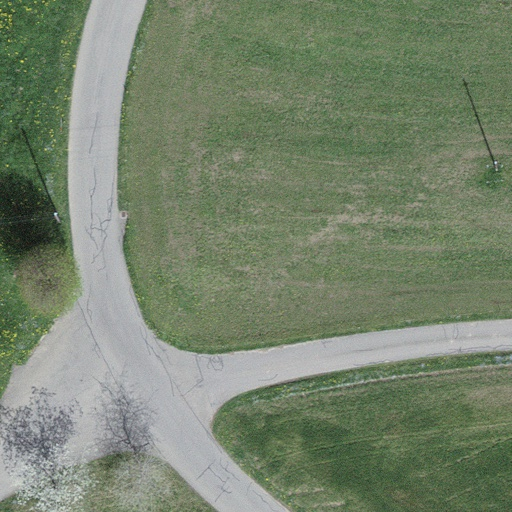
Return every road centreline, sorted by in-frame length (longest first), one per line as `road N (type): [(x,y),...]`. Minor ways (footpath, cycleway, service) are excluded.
road 1 (unclassified): [(511,335),(113,390)]
road 2 (unclassified): [(119,0),(93,131),(113,390)]
road 3 (unclassified): [(113,390),(256,511)]
road 4 (track): [(113,390),(0,462)]
